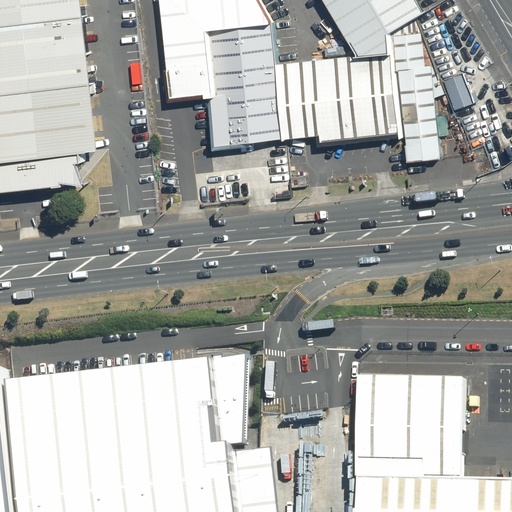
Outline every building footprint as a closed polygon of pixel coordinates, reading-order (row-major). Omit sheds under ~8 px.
[(80,0),(0,0),(0,190),(64,186),(64,182),(88,185),(78,163),(84,161),(83,152),(94,152),(80,0)] [(211,96),(217,144),(399,126),(388,48),(360,52),(278,62),(272,17),(260,0),(160,0),(173,99),(211,96)] [(418,7),(414,0),(329,0),(360,52),(388,48),(384,26),(418,7)] [(397,35),(400,70),(428,67),(424,32),(397,35)] [(484,105),(455,44),(431,55),(461,116),(484,105)] [(443,156),(433,66),(428,67),(400,70),(410,159),(443,156)] [(252,356),(4,386),(18,511),(286,511),(278,448),(239,453),(236,446),(251,442),(252,356)] [(511,511),(511,479),(465,478),(467,380),(362,378),(360,511),(511,511)]
